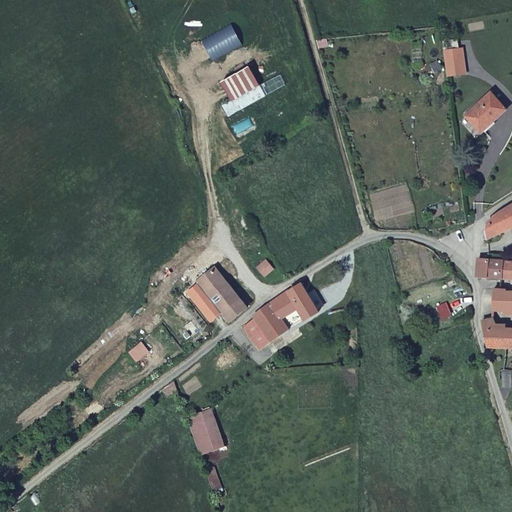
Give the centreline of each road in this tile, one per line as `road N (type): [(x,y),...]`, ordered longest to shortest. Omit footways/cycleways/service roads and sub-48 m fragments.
road 1 (unclassified): [(511,444),(466,266),(418,237),(369,237),(249,310),(0,509)]
road 2 (track): [(369,237),(299,0)]
